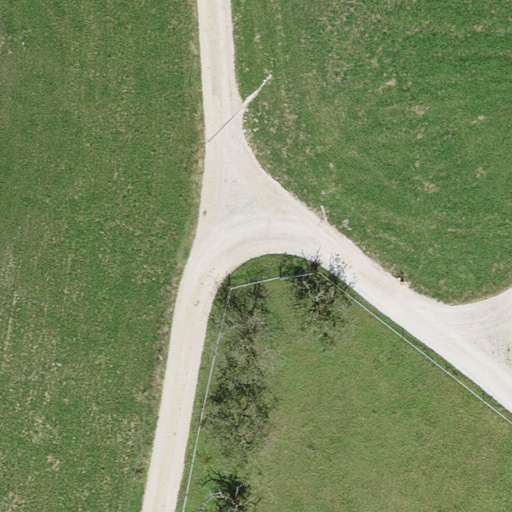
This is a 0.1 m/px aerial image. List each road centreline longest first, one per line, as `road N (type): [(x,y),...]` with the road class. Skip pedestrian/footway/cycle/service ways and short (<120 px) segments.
road 1 (track): [(160,511),(232,194)]
road 2 (track): [(480,357),(232,194)]
road 3 (track): [(232,194),(218,0)]
